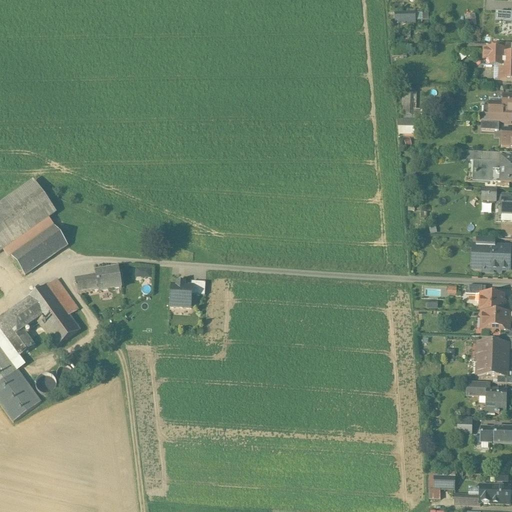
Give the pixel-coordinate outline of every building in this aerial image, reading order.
[(414,14),(396,14),(396,18),(388,18),(388,23),(414,22),(414,14)] [(476,15),(468,15),(468,24),(476,24),(476,15)] [(510,45),(492,44),(492,51),(492,56),(500,56),(500,55),(510,55),(510,45)] [(492,51),(484,51),(484,68),(500,68),(500,56),(492,56),(492,51)] [(511,55),(510,55),(500,55),(500,56),(500,68),(499,81),(511,81),(511,55)] [(402,118),(415,118),(415,96),(402,96),(402,118)] [(511,96),(503,96),(503,105),(502,114),(511,115),(511,114),(511,96)] [(503,105),(489,104),(489,108),(483,108),(482,108),(482,116),(481,116),(481,123),(499,124),(511,124),(511,115),(502,114),(503,105)] [(415,120),(397,119),(399,135),(414,136),(415,120)] [(499,124),(482,123),(481,131),(499,132),(499,124)] [(511,130),(503,130),(502,147),(511,147),(511,130)] [(481,153),(462,152),(462,163),(476,163),(480,163),(481,153)] [(511,161),(502,161),(501,164),(501,183),(511,183),(511,161)] [(480,163),(476,163),(475,183),(501,183),(501,164),(480,163)] [(411,175),(404,176),(405,185),(413,184),(411,175)] [(34,183),(0,206),(0,253),(5,250),(48,220),(56,214),(34,183)] [(429,190),(417,189),(416,197),(422,198),(422,195),(429,195),(429,190)] [(511,196),(502,196),(501,222),(511,223),(511,219),(511,196)] [(48,220),(5,250),(11,258),(54,228),(48,220)] [(54,228),(11,258),(25,277),(67,247),(54,228)] [(495,240),(477,239),(476,249),(480,249),(480,248),(494,248),(495,240)] [(494,248),(480,248),(480,249),(479,267),(483,268),(483,273),(492,274),(492,271),(497,272),(499,274),(502,272),(505,272),(506,265),(509,265),(510,249),(494,248)] [(137,278),(153,278),(153,269),(137,268),(137,278)] [(97,279),(76,283),(77,289),(75,289),(76,291),(77,291),(78,295),(99,292),(99,293),(122,290),(119,271),(96,275),(97,279)] [(57,280),(24,304),(37,322),(57,349),(80,332),(69,317),(79,310),(57,280)] [(205,284),(191,283),(191,288),(192,288),(191,296),(205,297),(205,284)] [(191,288),(172,287),(171,308),(190,309),(191,296),(192,288),(191,288)] [(486,289),(466,288),(466,296),(476,297),(481,297),(481,296),(485,296),(486,289)] [(485,296),(481,296),(481,297),(480,304),(480,314),(482,314),(483,313),(503,314),(503,297),(485,296)] [(37,322),(24,304),(11,313),(24,331),(37,322)] [(24,331),(11,313),(0,321),(0,330),(20,359),(36,348),(24,331)] [(503,314),(483,313),(482,314),(482,315),(480,318),(482,321),(482,324),(487,324),(487,332),(490,332),(493,334),(495,332),(500,332),(508,332),(508,326),(506,324),(507,314),(503,314)] [(20,359),(0,330),(0,347),(18,372),(26,366),(20,359)] [(508,332),(500,332),(500,339),(511,339),(511,331),(508,332)] [(511,339),(500,339),(499,339),(499,346),(507,346),(507,351),(511,350),(511,339)] [(499,346),(479,345),(478,361),(507,362),(507,351),(507,346),(499,346)] [(0,347),(0,404),(17,429),(45,409),(18,372),(0,347)] [(507,362),(478,361),(477,377),(497,378),(506,379),(506,374),(507,362)] [(68,368),(67,368),(65,367),(63,368),(61,368),(60,369),(58,370),(57,372),(57,373),(56,374),(56,376),(57,378),(57,379),(58,380),(59,382),(60,383),(61,383),(63,384),(65,384),(66,384),(68,383),(70,382),(71,381),(72,380),(72,379),(73,378),(73,377),(73,375),(73,374),(72,373),(72,371),(70,369),(69,369),(68,368)] [(511,380),(511,373),(506,374),(506,379),(497,378),(497,385),(511,385),(511,380)] [(49,377),(46,376),(43,377),(41,378),(39,379),(38,380),(37,381),(36,383),(36,385),(36,387),(36,389),(36,390),(37,392),(39,394),(40,395),(41,396),(43,397),(44,397),(46,397),(49,397),(51,396),(52,395),(53,395),(54,394),(55,392),(56,390),(56,389),(56,388),(57,387),(56,385),(56,384),(56,382),(55,381),(54,380),(52,378),(51,377),(49,377)] [(489,385),(479,384),(479,392),(479,398),(486,398),(487,391),(489,391),(489,385)] [(489,391),(487,391),(486,398),(485,415),(486,415),(486,417),(495,418),(495,415),(499,415),(505,415),(506,392),(489,391)] [(475,420),(458,419),(457,436),(471,437),(472,420),(475,420)] [(495,430),(481,429),(480,444),(494,445),(495,430)] [(511,442),(511,429),(495,429),(495,430),(494,445),(494,446),(511,447),(511,442)] [(455,480),(435,479),(435,491),(455,491),(455,480)] [(511,489),(481,488),(480,497),(480,505),(510,506),(511,489)] [(480,497),(455,495),(455,507),(480,508),(480,505),(480,497)]
